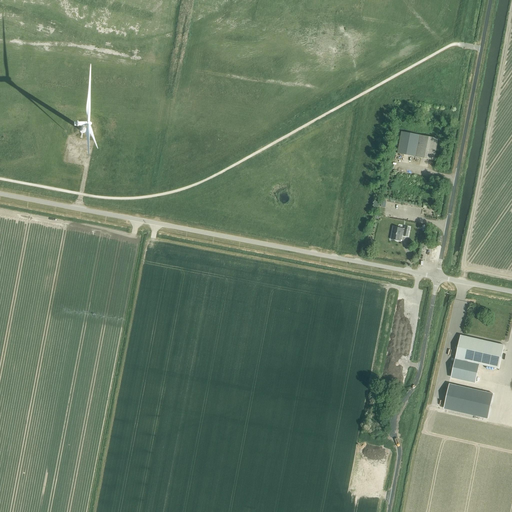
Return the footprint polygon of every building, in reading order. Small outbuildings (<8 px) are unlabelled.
[(397,153),(416,157),(421,135),(402,132),(397,153)] [(421,135),(416,157),(433,160),(437,139),(421,135)] [(391,239),(400,241),(401,236),(408,237),(409,228),(405,227),(405,229),(393,227),(391,239)] [(455,359),(480,365),(499,369),(504,346),(460,336),(455,359)] [(480,365),(455,359),(451,377),(476,382),(480,365)] [(444,408),(488,418),(494,394),(449,384),(444,408)]
